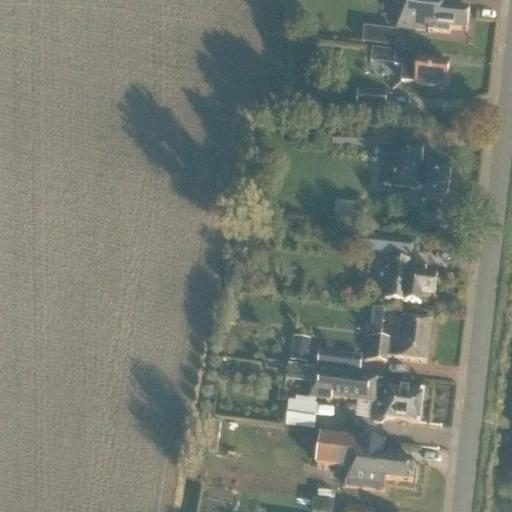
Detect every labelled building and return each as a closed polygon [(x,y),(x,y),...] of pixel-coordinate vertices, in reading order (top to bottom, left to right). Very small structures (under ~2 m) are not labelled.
[(450,31),(467,33),(469,11),(446,8),(447,0),(400,0),(397,29),(450,36),(450,31)] [(364,29),(362,44),(379,47),(381,31),(364,29)] [(416,87),(446,90),(449,65),(419,62),(420,56),(396,54),(395,68),(403,69),(401,84),(416,85),(416,87)] [(356,107),(386,109),(387,95),(357,93),(356,107)] [(364,135),(332,135),(332,152),(364,152),(364,135)] [(445,207),(446,207),(450,170),(422,166),(424,151),(388,146),(383,187),(424,192),(422,204),(426,205),(424,219),(443,221),(445,207)] [(341,218),(364,219),(365,205),(341,204),(341,218)] [(413,243),(368,238),(367,250),(412,255),(413,243)] [(385,269),(389,270),(385,302),(420,306),(421,298),(435,299),(437,276),(408,273),(410,263),(386,260),(385,269)] [(375,332),(385,333),(388,310),(377,309),(375,332)] [(427,363),(429,343),(432,322),(401,319),(396,360),(427,363)] [(367,362),(386,365),(389,341),(370,338),(367,362)] [(308,365),(310,341),(293,339),(290,363),(308,365)] [(362,358),(319,352),(317,369),(360,374),(362,358)] [(419,425),(423,394),(389,390),(390,383),(314,373),(310,401),(332,404),(332,400),(357,403),(355,420),(370,422),(372,426),(382,427),(387,421),(419,425)] [(220,425),(207,423),(203,451),(216,453),(220,425)] [(386,481),(412,485),(415,464),(382,460),(384,444),(320,436),(316,466),(348,470),(345,489),(384,494),(386,481)] [(339,511),(340,503),(318,502),(317,511),(339,511)]
